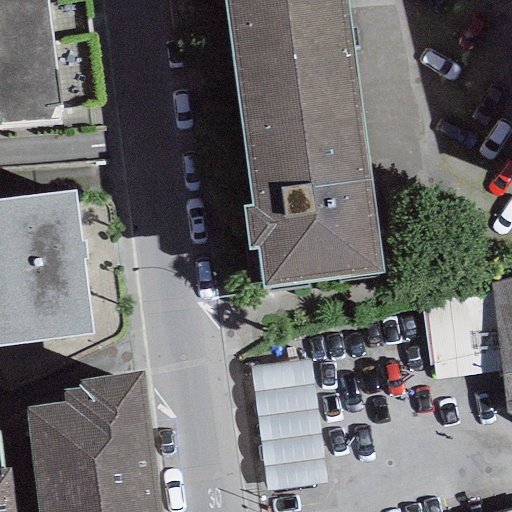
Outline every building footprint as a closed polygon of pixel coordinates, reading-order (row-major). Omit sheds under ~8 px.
[(0,0),(0,126),(60,123),(46,0),(0,0)] [(345,0),(222,0),(232,73),(353,58),(345,0)] [(381,275),(353,58),(232,73),(249,206),(243,207),(248,250),(256,249),(261,291),(381,275)] [(76,192),(0,199),(0,345),(92,336),(76,192)] [(511,274),(488,281),(507,413),(511,415),(511,274)] [(313,351),(255,357),(268,482),(327,476),(313,351)] [(27,407),(36,499),(155,484),(142,373),(80,380),(81,389),(64,391),(65,403),(27,407)] [(13,511),(9,468),(1,469),(0,464),(0,511),(13,511)] [(159,511),(155,484),(36,499),(37,511),(159,511)]
